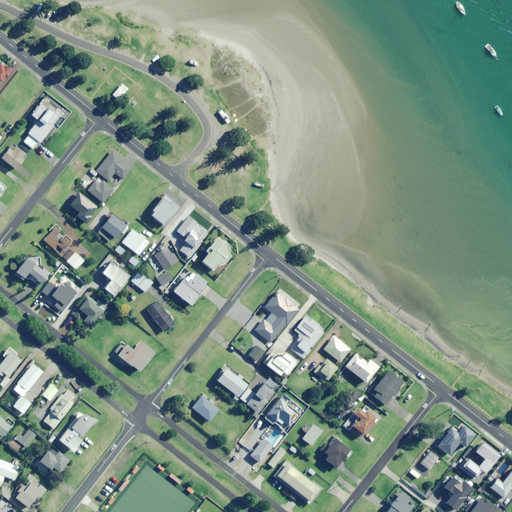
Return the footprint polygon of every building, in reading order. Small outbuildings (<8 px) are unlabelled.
[(0,80),(2,82),(11,70),(0,61),(0,80)] [(119,100),(127,89),(121,84),(112,95),(119,100)] [(52,124),(58,116),(48,108),(46,110),(39,105),(31,115),(37,119),(27,132),(29,134),(22,142),(31,150),(38,141),(40,143),(54,125),(52,124)] [(66,114),(58,107),(54,111),(63,118),(66,114)] [(21,158),(24,154),(13,145),(1,159),(15,170),(23,160),(21,158)] [(123,162),(124,160),(112,150),(95,171),(92,168),(89,172),(95,176),(97,173),(108,181),(114,173),(123,180),(131,169),(123,162)] [(101,181),(98,185),(93,181),(85,190),(101,203),(112,190),(101,181)] [(88,216),(96,206),(78,193),(69,205),(77,212),(74,215),(85,223),(90,217),(88,216)] [(150,210),(153,212),(150,215),(163,224),(168,216),(170,217),(177,207),(171,202),(171,201),(163,195),(154,206),(153,205),(150,210)] [(100,226),(102,228),(98,233),(108,241),(112,236),(115,239),(120,232),(122,234),(127,228),(110,214),(100,226)] [(195,234),(198,230),(185,220),(174,234),(191,248),(198,237),(195,234)] [(58,233),(61,229),(57,225),(43,240),(53,249),(53,250),(61,257),(65,253),(63,251),(71,241),(64,235),(62,237),(58,233)] [(138,255),(148,242),(144,239),(145,238),(139,233),(138,234),(131,229),(121,242),(138,255)] [(221,264),(224,262),(229,256),(226,254),(227,252),(227,249),(225,246),(215,238),(204,251),(207,253),(200,262),(211,270),(215,265),(216,266),(218,264),(221,264)] [(120,256),(124,251),(118,246),(114,251),(120,256)] [(191,258),(193,261),(197,257),(195,254),(196,253),(188,246),(179,256),(187,263),(191,258)] [(173,255),(172,256),(165,247),(154,255),(164,270),(177,261),(173,255)] [(74,252),(73,253),(69,249),(62,257),(75,270),(84,261),(74,252)] [(104,257),(99,252),(95,256),(100,261),(104,257)] [(45,276),(44,274),(45,273),(48,275),(49,273),(39,266),(39,257),(26,258),(14,272),(22,279),(27,273),(40,282),(43,282),(45,279),(45,276)] [(134,266),(138,262),(131,257),(128,261),(134,266)] [(116,267),(117,265),(110,259),(99,272),(109,280),(103,289),(112,296),(127,276),(116,267)] [(199,290),(204,283),(189,271),(173,291),(190,305),(201,291),(199,290)] [(145,292),(152,283),(138,272),(130,281),(145,292)] [(162,287),(172,279),(166,272),(156,279),(162,287)] [(62,312),(66,307),(64,306),(74,292),(66,285),(64,288),(59,284),(57,287),(50,281),(42,291),(56,301),(53,305),(62,312)] [(298,310),(294,308),(296,306),(285,298),(284,299),(275,292),(263,307),(269,311),(254,330),(270,343),(285,324),(286,325),(298,310)] [(88,327),(102,310),(87,297),(77,309),(86,316),(81,321),(88,327)] [(164,332),(175,324),(157,301),(146,309),(164,332)] [(317,328),(319,326),(307,316),(294,331),(299,335),(289,347),(301,357),(311,345),(312,346),(323,333),(317,328)] [(342,342),(333,335),(322,350),(339,362),(349,349),(341,344),(342,342)] [(112,349),(120,340),(116,336),(108,345),(112,349)] [(130,337),(124,346),(121,343),(114,352),(139,371),(154,352),(139,340),(137,343),(130,337)] [(257,362),(264,352),(256,345),(249,355),(257,362)] [(14,356),(16,354),(9,348),(2,356),(5,358),(0,363),(0,371),(7,377),(20,361),(14,356)] [(270,359),(268,357),(263,364),(279,376),(282,372),(286,375),(296,362),(284,353),(282,356),(279,355),(276,354),(273,355),(270,359)] [(368,360),(365,363),(354,354),(344,366),(365,383),(377,367),(368,360)] [(320,366),(319,365),(313,372),(320,377),(318,379),(322,381),(324,379),(326,380),(336,367),(325,359),(320,366)] [(27,391),(42,372),(32,364),(17,383),(27,391)] [(241,380),(243,378),(227,366),(216,380),(237,396),(246,384),(241,380)] [(385,405),(403,382),(387,370),(374,387),(372,385),(367,391),(385,405)] [(38,396),(47,384),(41,379),(32,391),(38,396)] [(257,413),(273,392),(261,383),(253,393),(247,389),(239,399),(257,413)] [(50,401),(58,391),(50,385),(42,395),(50,401)] [(69,400),(73,395),(65,389),(48,411),(50,412),(43,421),(54,429),(73,404),(69,400)] [(9,402),(15,395),(10,391),(4,399),(9,402)] [(218,409),(202,396),(191,409),(207,422),(218,409)] [(23,414),(30,404),(21,397),(13,406),(23,414)] [(287,426),(297,414),(279,399),(267,415),(278,423),(280,420),(287,426)] [(369,430),(377,418),(363,409),(362,411),(360,410),(356,416),(358,417),(349,431),(360,438),(366,428),(369,430)] [(75,437),(77,434),(82,437),(88,428),(96,420),(79,413),(77,415),(78,416),(67,430),(66,428),(57,440),(72,454),(80,441),(75,437)] [(7,416),(3,421),(0,418),(0,436),(1,437),(14,422),(7,416)] [(311,445),(321,431),(312,425),(302,439),(311,445)] [(463,449),(474,435),(462,425),(455,434),(449,429),(436,445),(449,455),(457,444),(463,449)] [(25,449),(35,435),(28,430),(25,435),(23,433),(16,442),(25,449)] [(340,461),(342,462),(351,451),(340,443),(342,440),(336,436),(328,447),(325,444),(320,450),(326,454),(323,459),(335,468),(340,461)] [(271,448),(270,447),(271,446),(267,442),(265,445),(262,442),(250,456),(259,463),(271,448)] [(273,468),(285,452),(279,448),(267,463),(273,468)] [(428,471),(438,458),(427,450),(423,456),(425,457),(419,464),(428,471)] [(56,452),(54,456),(46,451),(39,461),(50,469),(51,467),(59,473),(68,460),(56,452)] [(14,480),(19,467),(0,459),(0,486),(4,476),(14,480)] [(295,471),(296,469),(286,461),(274,477),(309,504),(321,490),(311,482),(311,483),(295,471)] [(132,473),(127,480),(132,483),(123,495),(117,490),(112,497),(118,502),(109,511),(187,511),(195,503),(147,465),(137,477),(132,473)] [(489,488),(496,493),(495,495),(500,499),(501,497),(502,498),(509,489),(511,491),(511,490),(511,468),(501,482),(496,478),(489,488)] [(39,485),(37,488),(30,483),(34,478),(29,474),(26,479),(28,481),(15,498),(28,508),(32,502),(35,504),(45,490),(39,485)] [(462,481),(460,483),(451,477),(443,488),(452,494),(445,503),(457,511),(460,511),(475,491),(462,481)] [(408,511),(414,505),(407,500),(408,497),(401,491),(384,511),(408,511)] [(498,511),(499,511),(481,497),(468,511),(498,511)]
